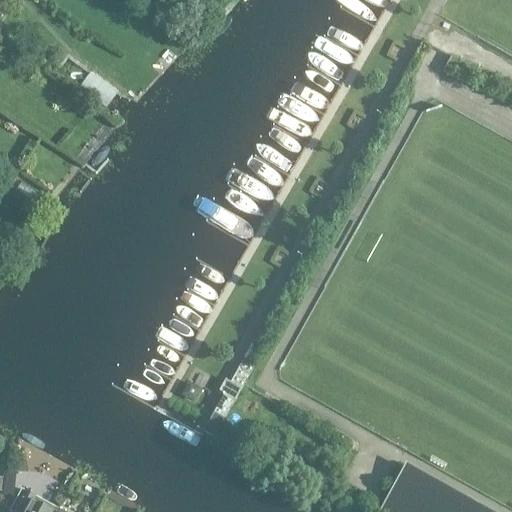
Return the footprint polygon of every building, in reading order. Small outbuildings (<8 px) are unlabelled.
[(8,198),(0,192),(0,208),(1,209),(8,198)] [(231,384),(224,381),(218,392),(224,395),(214,414),(203,432),(213,438),(232,405),(233,406),(253,369),(242,363),(231,384)] [(488,511),(405,466),(379,511),(488,511)] [(5,468),(2,498),(13,499),(16,469),(5,468)] [(57,511),(59,510),(23,490),(10,511),(57,511)]
